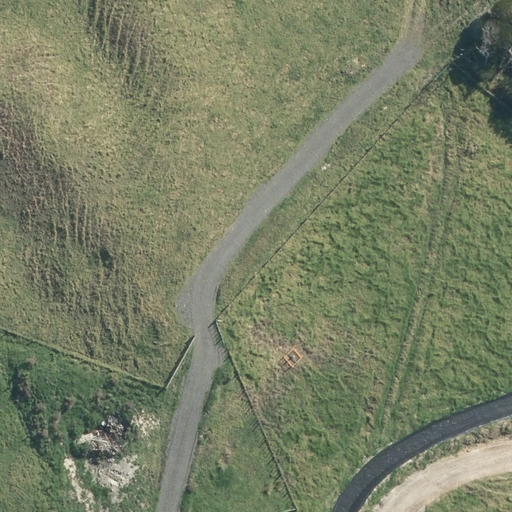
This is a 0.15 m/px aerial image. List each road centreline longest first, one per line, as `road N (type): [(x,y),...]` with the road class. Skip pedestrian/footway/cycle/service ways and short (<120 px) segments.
road 1 (track): [(170,511),(194,351),(376,0)]
road 2 (track): [(175,474),(511,436)]
road 3 (unclassified): [(511,480),(420,367)]
